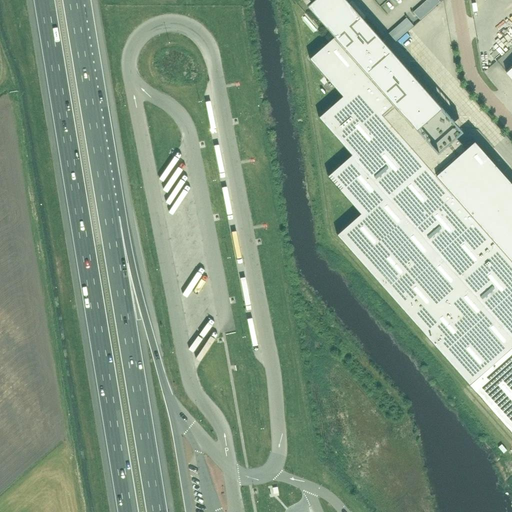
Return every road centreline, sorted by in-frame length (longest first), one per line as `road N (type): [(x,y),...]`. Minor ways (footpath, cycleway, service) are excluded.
road 1 (motorway): [(43,0),(128,511)]
road 2 (motorway): [(156,511),(108,217)]
road 3 (motorway): [(108,217),(72,0)]
road 4 (motorway): [(172,411),(127,241),(108,217)]
road 5 (unclassified): [(511,123),(470,77),(457,0)]
